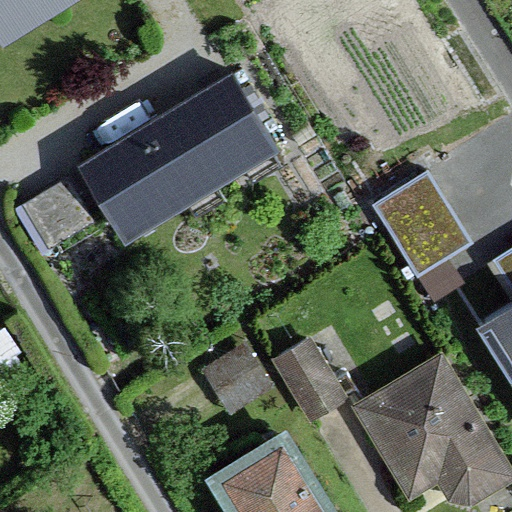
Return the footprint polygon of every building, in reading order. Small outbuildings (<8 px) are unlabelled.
[(0,0),(0,41),(0,42),(68,0),(0,0)] [(221,73),(73,163),(120,238),(267,148),(221,73)] [(20,201),(47,244),(91,217),(64,173),(20,201)] [(420,173),(369,205),(414,276),(465,245),(420,173)] [(511,299),(511,304),(473,329),(511,390),(511,248),(489,263),(511,299)] [(0,395),(38,371),(5,320),(0,322),(0,395)] [(206,358),(218,384),(264,362),(252,336),(206,358)] [(304,341),(268,362),(304,422),(340,400),(304,341)] [(511,480),(438,357),(348,410),(403,502),(435,483),(451,511),(463,511),(511,483),(511,480)] [(331,511),(281,429),(203,476),(225,511),(331,511)]
